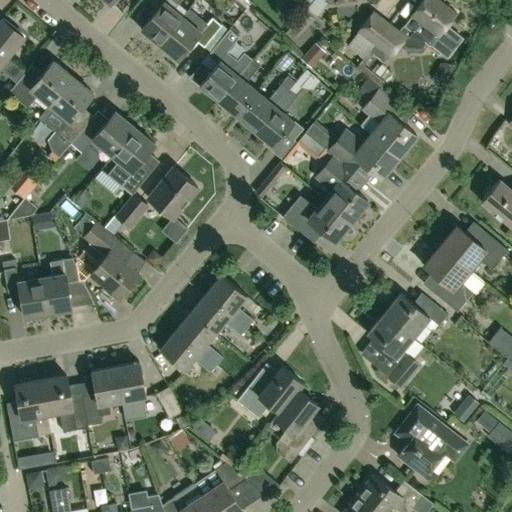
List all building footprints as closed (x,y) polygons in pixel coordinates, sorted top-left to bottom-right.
[(174,8),(178,3),(180,0),(149,0),(158,8),(141,28),(160,44),(183,16),(183,15),(174,8)] [(314,0),(307,10),(317,18),(328,4),(326,2),(326,0),(314,0)] [(442,0),(423,0),(405,24),(431,44),(456,11),(442,0)] [(204,46),(222,25),(212,17),(207,23),(189,8),(183,15),(183,16),(160,44),(178,59),(195,38),(204,46)] [(363,56),(390,23),(374,11),(348,44),(363,56)] [(0,64),(24,35),(2,17),(0,20),(0,64)] [(405,36),(390,23),(363,56),(364,57),(370,50),(384,62),(405,36)] [(300,47),(324,69),(339,53),(315,31),(300,47)] [(219,99),(252,58),(244,52),(237,60),(227,51),(220,59),(218,61),(199,84),(219,99)] [(257,89),(247,80),(260,64),(252,58),(219,99),(237,114),(257,89)] [(51,105),(75,77),(53,59),(42,73),(31,64),(9,91),(28,107),(38,94),(51,105)] [(448,84),(463,72),(456,63),(441,75),(448,84)] [(297,95),(296,94),(312,74),(306,70),(290,89),(289,88),(255,129),(274,145),(286,131),(294,138),(303,127),(284,111),(297,95)] [(93,92),(75,77),(51,105),(63,114),(52,127),(71,142),(99,109),(97,107),(92,113),(82,105),(93,92)] [(255,129),(289,88),(281,82),(268,98),(257,89),(237,114),(255,129)] [(380,122),(372,131),(401,155),(417,134),(403,122),(410,113),(379,88),(363,108),(380,122)] [(113,155),(137,127),(117,111),(110,118),(99,109),(71,142),(82,152),(89,144),(98,152),(102,146),(113,155)] [(157,144),(137,127),(113,155),(119,160),(109,173),(132,193),(133,194),(135,192),(161,161),(150,152),(157,144)] [(401,155),(372,131),(362,143),(345,129),(329,148),(335,153),(367,179),(374,171),(382,177),(401,155)] [(62,166),(70,159),(50,137),(42,144),(62,166)] [(357,191),(367,179),(335,153),(318,174),(333,187),(325,197),(352,220),(368,200),(357,191)] [(198,186),(173,166),(148,197),(173,217),(198,186)] [(271,188),(280,197),(298,177),(289,169),(271,188)] [(278,178),(271,171),(255,190),(262,196),(278,178)] [(481,201),(511,225),(511,188),(499,178),(481,201)] [(149,205),(135,192),(133,194),(132,193),(114,214),(130,228),(149,205)] [(352,220),(325,197),(317,207),(301,194),(283,215),(314,241),(323,230),(335,240),(352,220)] [(134,251),(105,227),(106,225),(87,210),(86,211),(96,220),(83,236),(106,254),(91,272),(120,296),(139,273),(126,262),(134,251)] [(0,240),(10,239),(7,219),(0,219),(0,240)] [(456,224),(440,244),(470,269),(480,257),(492,267),(508,248),(475,221),(466,232),(456,224)] [(485,281),(470,269),(440,244),(423,264),(433,272),(424,282),(457,310),(473,290),(476,292),(485,281)] [(72,256),(63,258),(51,260),(53,274),(42,276),(48,311),(71,307),(67,281),(78,279),(76,265),(72,256)] [(48,311),(42,276),(18,280),(15,258),(2,261),(8,291),(19,289),(24,315),(48,311)] [(222,274),(206,292),(247,327),(253,331),(259,323),(254,319),(237,305),(247,294),(222,274)] [(401,292),(384,312),(414,335),(424,322),(430,327),(435,327),(438,323),(439,324),(449,313),(423,291),(414,303),(401,292)] [(247,327),(206,292),(191,311),(216,332),(225,321),(241,334),(247,327)] [(207,342),(216,332),(191,311),(176,329),(217,363),(223,356),(207,342)] [(402,350),(406,344),(414,335),(384,312),(368,332),(381,343),(369,359),(388,375),(387,377),(399,386),(404,380),(419,362),(402,350)] [(217,363),(176,329),(160,348),(185,369),(194,358),(210,371),(217,363)] [(139,361),(116,365),(122,400),(146,396),(139,361)] [(279,410),(302,381),(282,366),(277,371),(266,363),(238,399),(259,416),(270,403),(278,410),(279,410)] [(122,400),(116,365),(92,369),(96,388),(81,391),(87,427),(88,426),(88,424),(102,421),(101,414),(111,412),(109,402),(122,400)] [(87,427),(81,391),(70,393),(67,374),(41,378),(47,413),(59,411),(63,431),(87,427)] [(47,413),(41,378),(16,383),(19,401),(7,403),(14,440),(39,436),(35,415),(47,413)] [(303,382),(302,381),(279,410),(278,410),(273,416),(288,428),(279,438),(275,443),(276,451),(290,461),(297,452),(302,456),(316,438),(311,435),(324,419),(313,410),(318,404),(298,389),(303,382)] [(183,410),(169,386),(156,393),(170,418),(183,410)] [(470,443),(444,423),(418,403),(395,432),(408,442),(398,454),(425,475),(444,451),(456,461),(470,443)] [(109,456),(99,458),(102,471),(111,470),(109,456)] [(102,471),(99,458),(91,460),(93,473),(102,471)] [(223,480),(202,494),(214,511),(242,511),(245,510),(230,489),(247,478),(226,461),(215,468),(223,480)] [(241,494),(259,509),(281,484),(263,468),(241,494)] [(420,511),(425,511),(433,502),(404,479),(395,490),(373,473),(357,493),(383,511),(391,511),(396,507),(402,511),(407,511),(413,506),(420,511)] [(214,511),(202,494),(194,482),(163,503),(165,511),(214,511)] [(71,511),(67,487),(49,490),(53,511),(71,511)] [(165,511),(163,503),(158,493),(148,495),(150,504),(132,507),(132,511),(131,511),(165,511)] [(383,511),(357,493),(341,511),(383,511)] [(109,511),(107,498),(101,499),(102,504),(100,505),(101,511),(109,511)] [(131,511),(132,511),(128,511),(117,511),(116,502),(109,503),(108,498),(107,498),(109,511),(131,511)]
